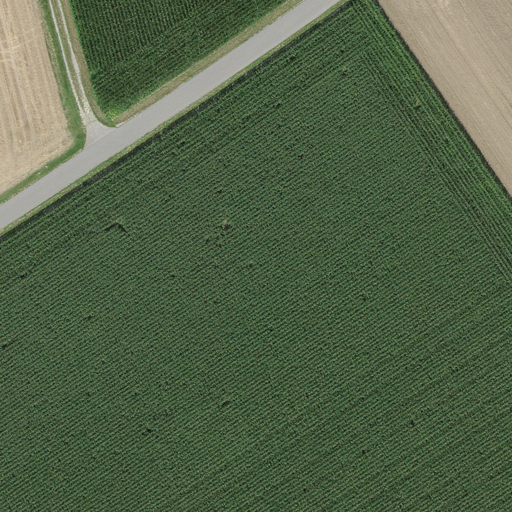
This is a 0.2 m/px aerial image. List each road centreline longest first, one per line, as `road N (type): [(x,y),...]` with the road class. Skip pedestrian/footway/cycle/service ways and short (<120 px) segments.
road 1 (unclassified): [(0,216),(326,0)]
road 2 (track): [(55,0),(95,153)]
